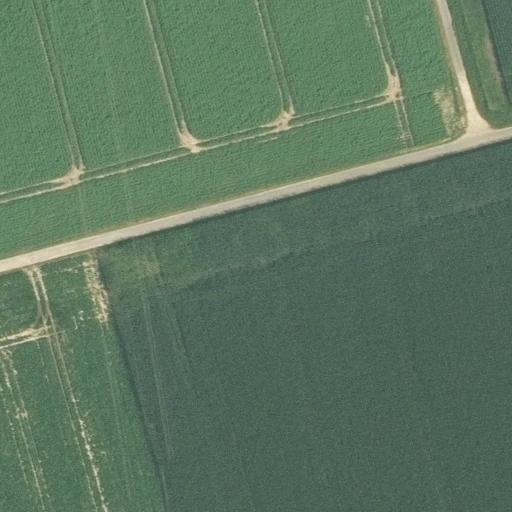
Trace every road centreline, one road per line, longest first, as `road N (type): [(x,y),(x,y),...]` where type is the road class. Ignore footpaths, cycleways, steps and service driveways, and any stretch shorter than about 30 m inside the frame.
road 1 (track): [(511,137),(0,272)]
road 2 (track): [(442,0),(480,145)]
